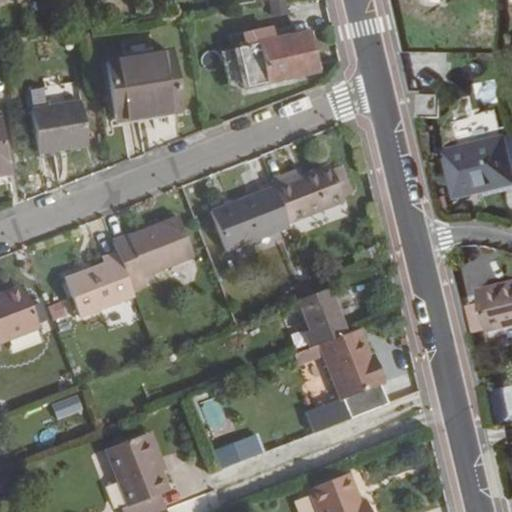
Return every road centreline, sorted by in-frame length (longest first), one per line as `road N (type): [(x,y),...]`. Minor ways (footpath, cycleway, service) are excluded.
road 1 (residential): [(377,90),(0,230)]
road 2 (tertiary): [(414,244),(478,511)]
road 3 (unknown): [(433,414),(214,498)]
road 4 (tertiary): [(377,90),(414,244)]
